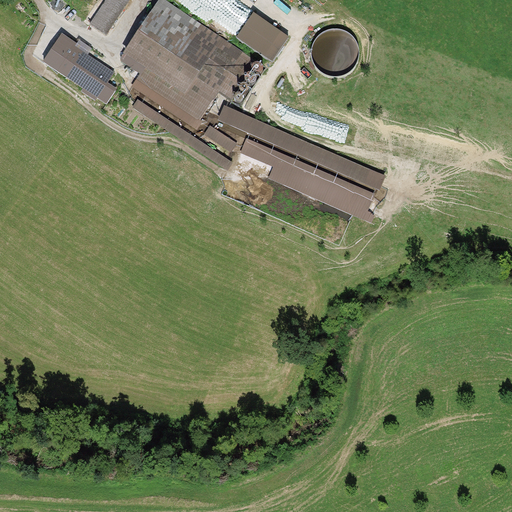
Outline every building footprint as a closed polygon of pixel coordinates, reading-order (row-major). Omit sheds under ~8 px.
[(127,0),(107,0),(92,24),(107,34),(127,0)] [(255,63),(161,0),(159,0),(124,54),(144,68),(130,88),(197,132),(219,96),(231,103),(255,63)] [(233,1),(217,25),(272,62),(288,39),(233,1)] [(62,34),(42,63),(105,105),(116,90),(107,84),(114,74),(88,56),(92,49),(79,41),(77,44),(62,34)] [(232,163),(136,101),(130,110),(226,172),(232,163)] [(383,178),(225,106),(218,122),(249,136),(241,153),(275,168),(260,201),(340,237),(350,215),(371,224),(375,215),(368,212),(383,178)] [(237,144),(210,127),(204,136),(230,153),(237,144)]
